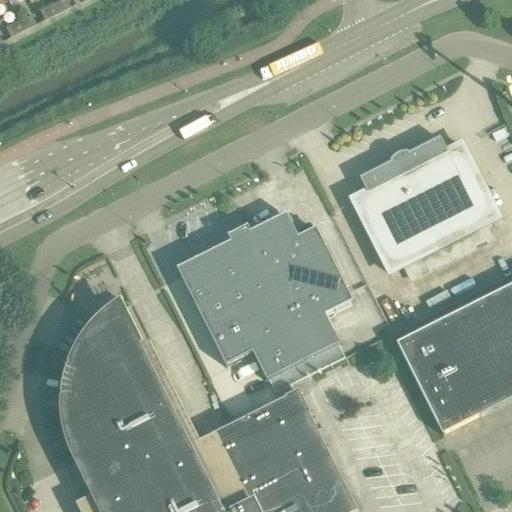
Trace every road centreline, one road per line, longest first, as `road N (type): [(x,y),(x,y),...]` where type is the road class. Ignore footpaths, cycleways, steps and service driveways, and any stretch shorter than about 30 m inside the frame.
road 1 (unclassified): [(511,59),(463,43),(72,241),(0,439)]
road 2 (unclassified): [(0,240),(166,146),(196,117)]
road 3 (unclassified): [(196,117),(155,125),(0,190)]
road 4 (unclassified): [(196,117),(370,34)]
road 5 (unknown): [(25,370),(26,437),(58,511)]
